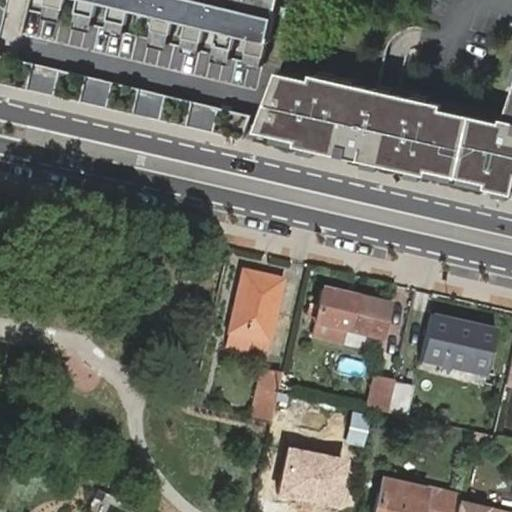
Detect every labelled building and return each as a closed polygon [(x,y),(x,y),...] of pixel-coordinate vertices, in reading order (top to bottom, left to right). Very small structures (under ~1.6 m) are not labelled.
[(84,0),(266,43),(276,0),(84,0)] [(511,102),(505,123),(448,111),(448,107),(386,93),(317,77),(315,81),(282,74),(260,133),(303,142),(302,146),(489,187),(490,187),(511,191),(511,102)] [(242,270),(241,275),(263,281),(264,275),(242,270)] [(263,281),(241,275),(225,343),(265,352),(282,279),(264,275),(263,281)] [(389,304),(321,288),(313,321),(348,329),(381,337),(389,304)] [(454,325),(455,321),(430,315),(422,350),(487,364),(494,334),(454,325)] [(348,329),(313,321),(311,331),(345,338),(348,329)] [(495,330),(455,321),(454,325),(494,334),(495,330)] [(487,364),(422,350),(421,356),(486,370),(487,364)] [(250,418),(270,422),(277,392),(273,392),(277,374),(261,370),(250,418)] [(375,376),(368,407),(376,409),(386,411),(393,381),(375,376)] [(408,385),(393,381),(386,411),(401,415),(408,385)] [(412,386),(408,385),(401,415),(406,416),(412,386)] [(372,417),(353,413),(347,442),(365,446),(372,417)] [(284,481),(278,479),(274,498),(332,511),(344,454),(326,450),(322,465),(289,457),(284,481)] [(283,456),(278,479),(284,481),(289,457),(283,456)] [(454,511),(457,502),(459,494),(442,491),(426,487),(381,477),(373,511),(454,511)] [(454,511),(501,511),(485,509),(457,502),(454,511)]
